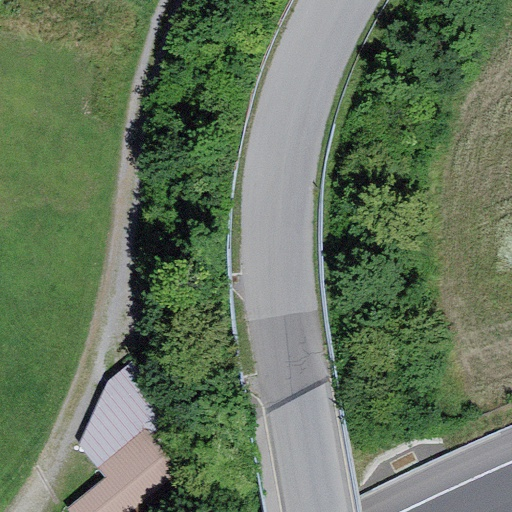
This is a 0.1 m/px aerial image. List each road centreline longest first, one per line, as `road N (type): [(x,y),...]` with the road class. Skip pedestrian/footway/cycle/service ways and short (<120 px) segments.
road 1 (track): [(168,0),(132,150),(120,295),(72,429),(21,511)]
road 2 (unclassified): [(316,511),(283,245),(295,114),(344,0)]
